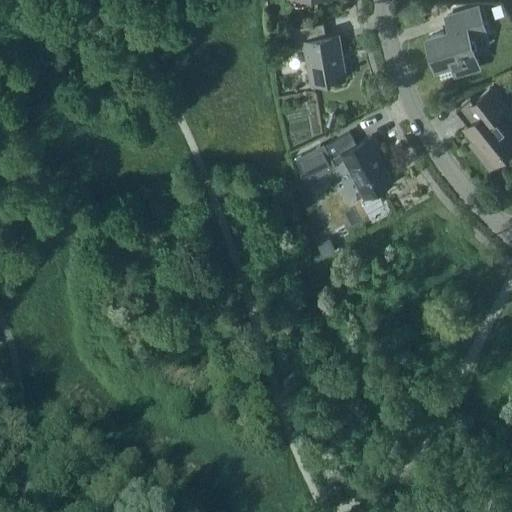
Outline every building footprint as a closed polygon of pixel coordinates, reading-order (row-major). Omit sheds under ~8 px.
[(478,6),(447,15),(451,30),(427,37),(428,41),(430,40),(437,63),(435,64),(436,67),(452,62),(455,73),(478,66),(469,34),(485,30),(478,6)] [(292,27),(292,28),(296,48),(305,46),(311,83),(345,77),(338,34),(325,37),(323,22),(292,27)] [(456,108),(468,124),(464,128),(479,147),(476,150),(489,166),(511,148),(511,134),(496,115),(508,105),(492,85),(473,101),(470,97),(456,108)] [(334,126),(337,116),(329,113),(325,123),(334,126)] [(320,144),(296,157),(309,181),(333,168),(331,164),(335,162),(345,157),(365,195),(392,181),(377,153),(380,152),(372,136),(356,144),(350,131),(325,144),(321,146),(320,144)] [(324,255),(336,248),(329,236),(317,243),(324,255)]
